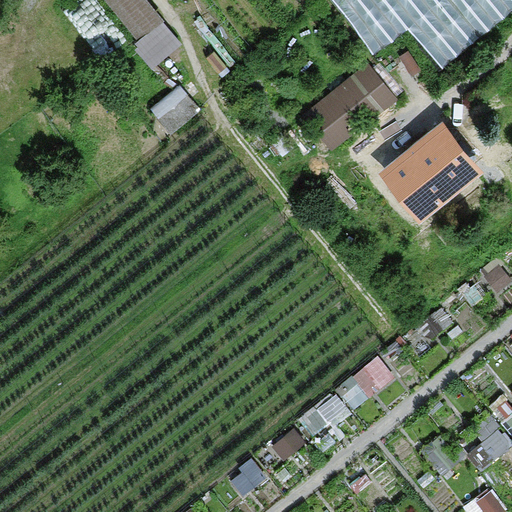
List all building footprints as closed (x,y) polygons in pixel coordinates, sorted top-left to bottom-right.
[(161,21),(143,0),(106,0),(139,39),(161,21)] [(395,97),(368,63),(305,113),(332,146),(350,131),(344,124),(360,112),(366,119),(395,97)] [(478,164),(440,117),(393,155),(432,202),(478,164)] [(373,394),(398,375),(382,353),(357,372),(373,394)] [(490,468),(508,443),(491,430),(472,455),(490,468)]
